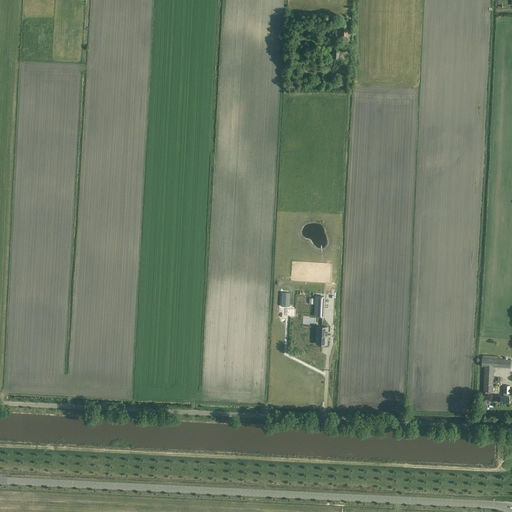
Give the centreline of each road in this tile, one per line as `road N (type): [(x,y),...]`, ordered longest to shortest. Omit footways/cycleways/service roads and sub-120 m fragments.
road 1 (track): [(0,446),(495,470),(511,455)]
road 2 (secondary): [(0,480),(511,508)]
road 3 (unclassified): [(511,428),(0,402)]
